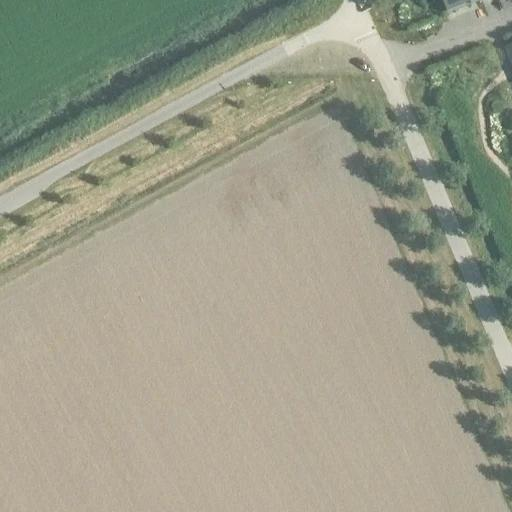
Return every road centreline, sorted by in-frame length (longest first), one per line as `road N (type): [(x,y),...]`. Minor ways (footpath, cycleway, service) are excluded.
road 1 (unclassified): [(0,207),(359,8)]
road 2 (unclassified): [(511,362),(359,8)]
